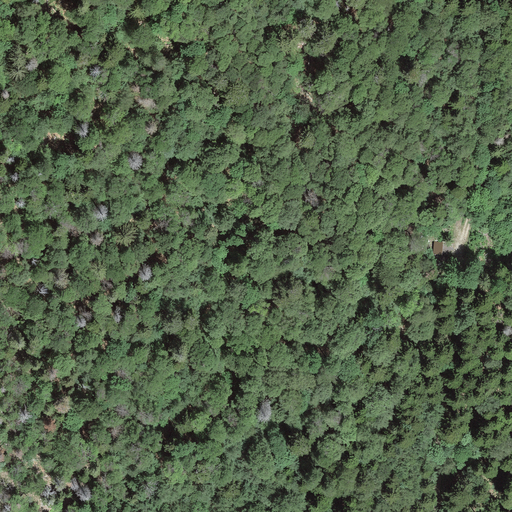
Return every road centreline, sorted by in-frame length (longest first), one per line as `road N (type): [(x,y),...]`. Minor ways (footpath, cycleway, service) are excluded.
road 1 (track): [(459,241),(439,420),(438,511)]
road 2 (track): [(459,241),(482,0)]
road 3 (track): [(511,71),(459,241)]
